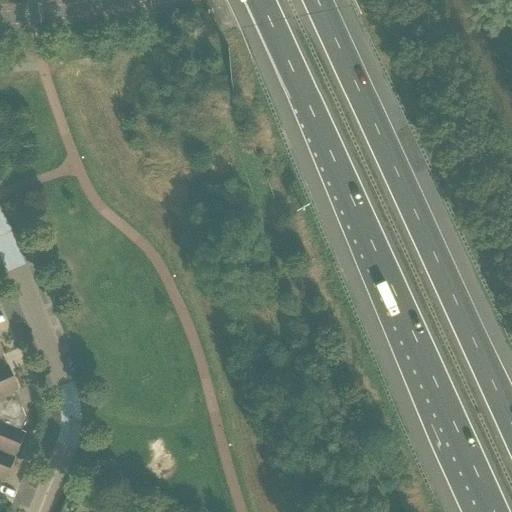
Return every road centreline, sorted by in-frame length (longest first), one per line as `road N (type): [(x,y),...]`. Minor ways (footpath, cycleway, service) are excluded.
road 1 (motorway): [(259,0),(493,511)]
road 2 (motorway): [(511,423),(315,0)]
road 3 (residential): [(0,239),(65,385),(70,445),(45,511)]
road 4 (tertiary): [(0,21),(132,0)]
